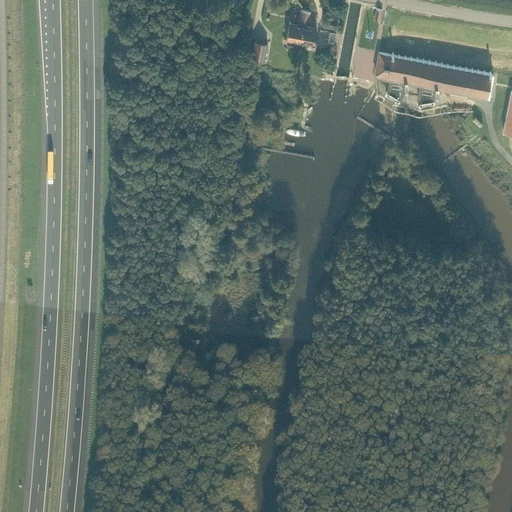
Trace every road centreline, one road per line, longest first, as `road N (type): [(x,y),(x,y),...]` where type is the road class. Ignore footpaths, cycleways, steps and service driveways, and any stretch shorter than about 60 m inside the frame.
road 1 (motorway): [(66,511),(83,282),(84,0)]
road 2 (motorway): [(52,0),(52,251),(34,511)]
road 3 (tertiary): [(511,21),(389,0)]
